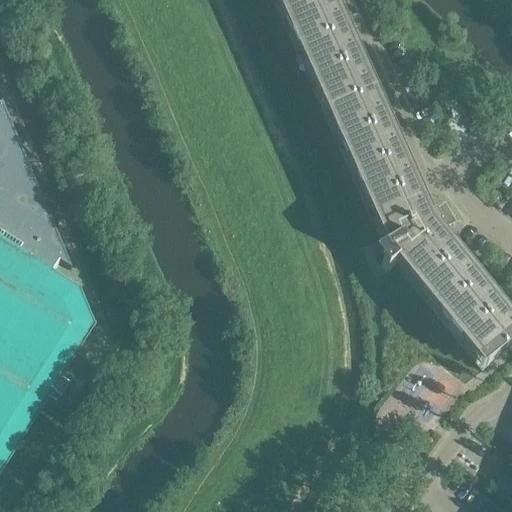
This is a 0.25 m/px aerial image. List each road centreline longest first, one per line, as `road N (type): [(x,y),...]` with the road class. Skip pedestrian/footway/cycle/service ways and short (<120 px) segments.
road 1 (unknown): [(364,31),(460,172)]
road 2 (residential): [(401,511),(466,422),(511,397)]
